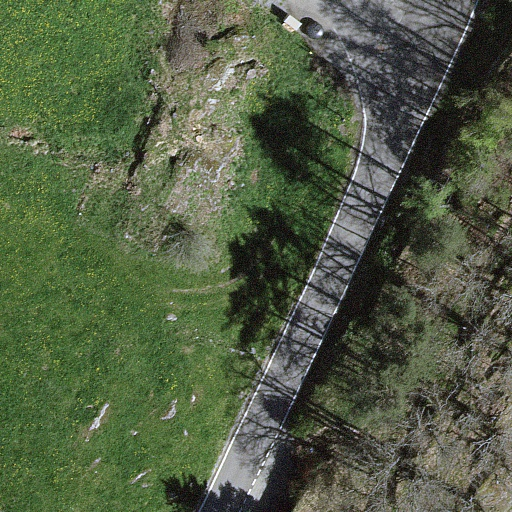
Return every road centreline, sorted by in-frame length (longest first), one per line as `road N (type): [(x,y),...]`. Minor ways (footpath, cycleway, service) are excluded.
road 1 (residential): [(217,511),(406,105)]
road 2 (residential): [(406,105),(349,16),(329,0)]
